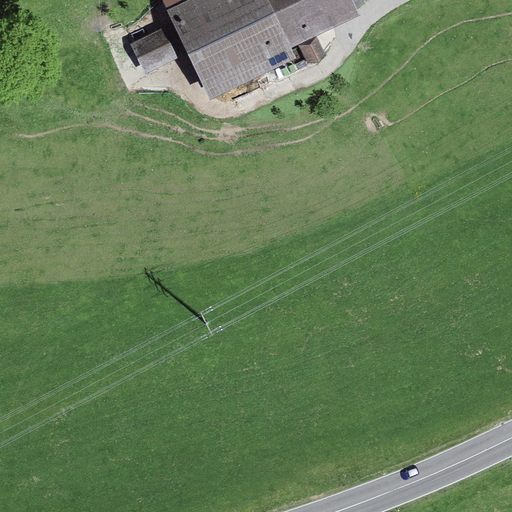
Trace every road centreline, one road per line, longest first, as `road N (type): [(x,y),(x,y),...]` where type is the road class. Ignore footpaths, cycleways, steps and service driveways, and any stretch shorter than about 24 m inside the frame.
road 1 (track): [(178,69),(203,107),(248,104),(321,69),(389,0)]
road 2 (primary): [(511,438),(337,511)]
